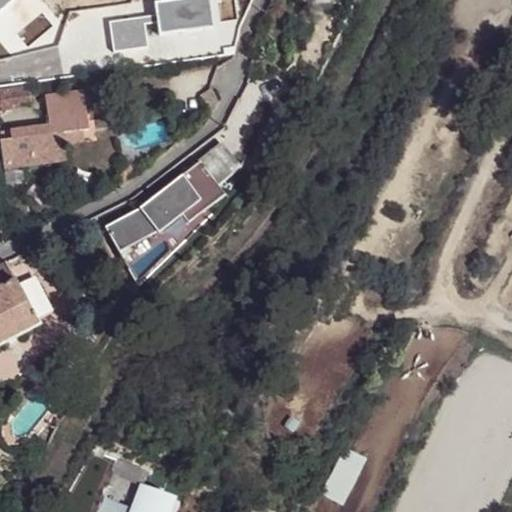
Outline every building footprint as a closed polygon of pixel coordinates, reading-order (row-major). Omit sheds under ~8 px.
[(66,136),(83,133),(92,133),(87,93),(48,98),(52,127),(7,133),(8,142),(0,142),(0,159),(1,166),(12,164),(10,155),(26,153),(28,170),(69,164),(67,147),(66,136)] [(84,144),(83,133),(66,136),(67,147),(84,144)] [(200,163),(219,187),(235,174),(217,150),(200,163)] [(2,173),(28,170),(26,153),(10,155),(12,164),(1,166),(2,173)] [(140,210),(106,227),(128,269),(131,267),(139,282),(172,251),(159,235),(181,217),(188,225),(207,210),(225,196),(219,187),(200,163),(140,210)] [(159,235),(172,251),(210,213),(207,210),(188,225),(181,217),(159,235)] [(6,262),(0,265),(0,289),(16,281),(6,262)] [(0,345),(38,325),(16,281),(0,289),(0,345)] [(340,505),(364,460),(343,449),(320,494),(340,505)] [(174,511),(181,494),(151,482),(139,511),(174,511)]
